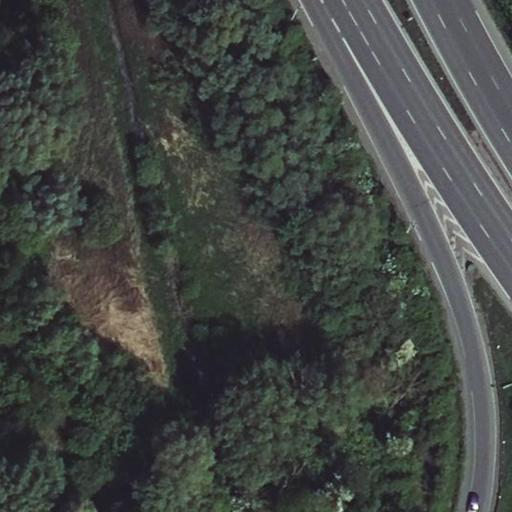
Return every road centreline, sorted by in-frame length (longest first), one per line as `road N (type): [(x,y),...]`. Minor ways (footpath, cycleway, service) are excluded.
road 1 (motorway): [(312,0),(430,228),(467,323),(484,407),(477,511)]
road 2 (motorway): [(354,0),(511,254)]
road 3 (motorway): [(511,126),(442,0)]
